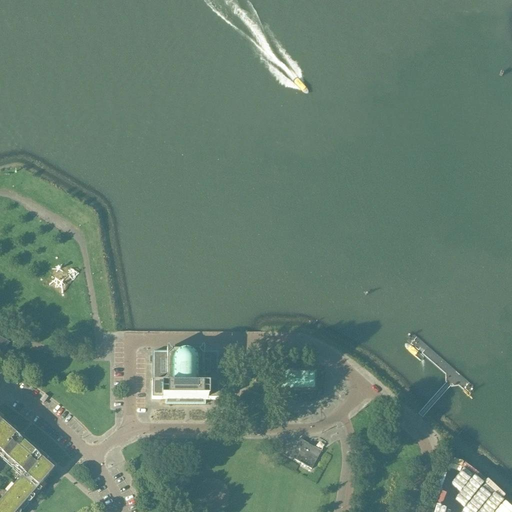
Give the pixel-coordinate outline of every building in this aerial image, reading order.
[(0,358),(9,343),(0,337),(0,358)] [(218,381),(218,364),(218,353),(152,352),(152,380),(152,381),(151,381),(151,382),(150,382),(150,383),(151,383),(155,383),(155,388),(153,388),(152,389),(152,390),(152,401),(160,401),(166,401),(166,403),(166,406),(203,406),(203,402),(210,402),(210,401),(211,401),(211,398),(214,398),(216,398),(217,401),(218,401),(218,390),(218,389),(217,389),(216,389),(215,389),(215,383),(219,384),(219,383),(220,383),(219,382),(218,381)] [(277,371),(271,370),(270,371),(269,372),(269,387),(269,388),(270,388),(270,389),(271,389),(276,389),(276,390),(285,390),(285,397),(285,398),(285,399),(286,399),(286,400),(287,400),(287,401),(288,401),(289,401),(290,401),(291,400),(292,400),(292,399),(293,399),(293,398),(293,397),(293,395),(296,395),(310,395),(310,398),(312,398),(313,398),(315,397),(316,396),(317,395),(318,394),(318,393),(319,391),(319,390),(319,389),(316,388),(316,380),(316,371),(314,371),(314,369),(277,369),(277,371)] [(44,395),(39,401),(43,404),(48,398),(44,395)] [(54,471),(0,423),(0,454),(24,475),(39,488),(54,471)] [(319,450),(298,438),(297,439),(297,450),(293,459),(309,468),(319,450)] [(492,511),(511,511),(511,500),(458,456),(444,472),(492,511)] [(17,511),(39,488),(24,475),(22,478),(21,478),(0,502),(0,511),(17,511)]
